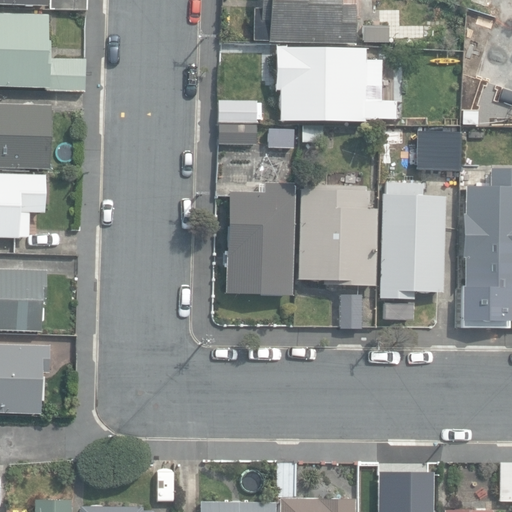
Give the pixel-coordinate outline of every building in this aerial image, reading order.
[(48,0),(49,9),(86,9),(85,0),(48,0)] [(267,42),(354,43),(355,4),(339,4),(339,0),(260,0),(261,8),(253,8),(252,41),(267,41),(267,42)] [(45,92),(84,92),(85,60),(50,59),(50,41),(47,41),(47,16),(0,14),(0,86),(45,88),(45,92)] [(466,33),(480,34),(481,18),(466,17),(466,33)] [(362,41),(388,41),(388,25),(362,25),(362,41)] [(278,120),(364,122),(364,120),(374,120),(374,118),(395,118),(395,101),(371,101),(371,85),(380,86),(381,60),(364,59),(364,48),(275,46),(274,90),(279,90),(278,120)] [(217,101),(217,143),(255,143),(255,101),(217,101)] [(0,166),(49,168),(50,105),(0,103),(0,166)] [(483,124),(483,109),(464,109),(464,124),(483,124)] [(267,147),(292,148),(293,128),(268,127),(267,147)] [(302,142),(323,143),(324,128),(303,128),(302,142)] [(435,172),(459,173),(460,133),(437,132),(437,135),(421,134),(421,144),(436,144),(435,172)] [(463,291),(511,291),(511,168),(488,168),(488,186),(464,185),(464,214),(461,214),(461,257),(463,257),(463,291)] [(43,213),(44,174),(0,172),(0,238),(17,239),(17,235),(27,236),(28,212),(43,213)] [(224,293),(290,295),(294,183),(264,182),(263,192),(227,191),(224,293)] [(378,298),(412,299),(412,291),(441,292),(444,196),(420,196),(421,183),(384,182),(384,193),(380,193),(378,298)] [(323,284),(374,286),(377,205),(367,204),(368,190),(365,190),(365,186),(303,184),(303,188),(299,188),(296,279),(323,280),(323,284)] [(45,270),(0,268),(0,330),(42,332),(43,304),(44,305),(45,270)] [(340,327),(360,327),(360,289),(340,289),(340,327)] [(0,411),(40,413),(40,373),(49,373),(50,344),(0,343),(0,411)] [(275,496),(294,497),(295,460),(276,459),(275,496)] [(498,501),(511,501),(511,461),(499,462),(498,501)] [(354,511),(354,498),(279,497),(278,511),(354,511)] [(69,511),(70,500),(34,499),(34,511),(69,511)] [(198,511),(273,511),(274,502),(199,501),(198,511)]
